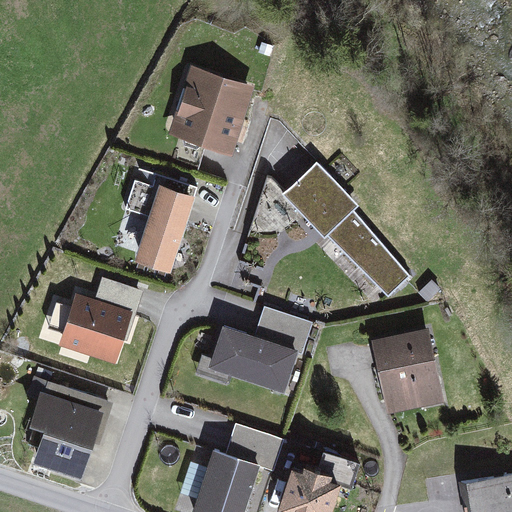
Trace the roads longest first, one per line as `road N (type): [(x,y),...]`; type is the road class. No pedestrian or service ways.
road 1 (residential): [(108,511),(176,310),(197,292),(250,143)]
road 2 (residential): [(385,511),(394,445),(354,362)]
